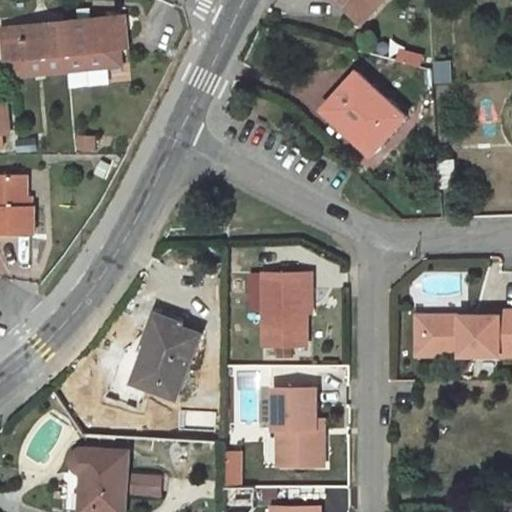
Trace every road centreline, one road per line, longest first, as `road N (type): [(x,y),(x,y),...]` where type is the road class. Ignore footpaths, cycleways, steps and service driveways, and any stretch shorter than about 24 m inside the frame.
road 1 (unclassified): [(173,136),(101,279),(63,329),(0,384)]
road 2 (residential): [(377,239),(378,511)]
road 3 (residential): [(173,136),(377,239)]
road 4 (unclassified): [(232,10),(173,136)]
road 5 (residential): [(377,239),(511,236)]
